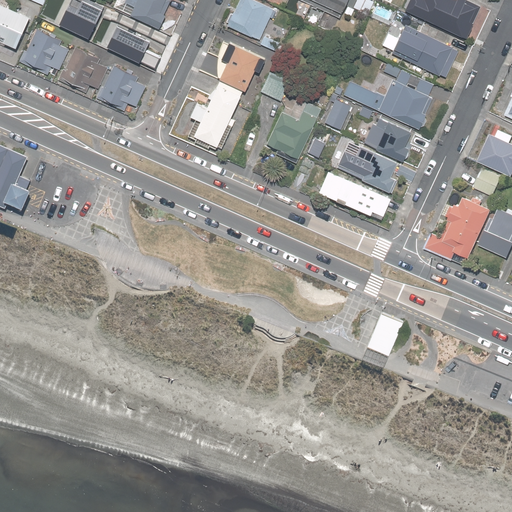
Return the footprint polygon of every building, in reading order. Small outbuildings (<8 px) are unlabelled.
[(113,0),(110,10),(151,27),(162,0),(113,0)] [(273,9),(252,0),(237,0),(232,12),(229,11),(222,25),(259,41),(273,9)] [(344,0),(302,0),(338,16),(344,0)] [(455,0),(455,1),(454,0),(431,0),(431,1),(428,0),(418,0),(411,12),(459,40),(479,5),(470,0),(455,0)] [(30,17),(0,3),(0,40),(16,48),(30,17)] [(393,14),(374,5),(366,23),(385,31),(393,14)] [(150,31),(115,15),(112,23),(94,15),(87,29),(113,41),(109,50),(137,61),(150,31)] [(18,61),(44,74),(48,66),(60,72),(72,47),(34,29),(18,61)] [(412,62),(407,72),(423,80),(428,69),(442,76),(454,49),(413,31),(406,45),(398,41),(392,53),(412,62)] [(213,81),(240,92),(250,69),(259,73),(267,53),(229,38),(227,45),(209,38),(203,55),(220,62),(213,81)] [(56,80),(83,93),(87,84),(95,88),(107,64),(72,47),(60,72),(56,80)] [(91,97),(122,112),(126,104),(132,107),(144,82),(107,64),(95,88),(91,97)] [(366,89),(356,112),(367,117),(370,110),(416,131),(437,86),(423,80),(407,72),(396,67),(382,97),(366,89)] [(282,75),(268,69),(258,91),(273,97),(282,75)] [(240,92),(213,81),(202,108),(189,103),(183,117),(196,122),(189,140),(217,151),(240,92)] [(356,90),(338,82),(320,121),(337,129),(356,90)] [(511,84),(498,118),(511,123),(511,84)] [(294,159),(321,109),(304,100),(295,117),(281,109),(263,142),(294,159)] [(416,134),(374,116),(362,144),(404,162),(416,134)] [(511,144),(507,142),(509,135),(495,130),(492,137),(483,133),(471,161),(511,177),(511,144)] [(34,158),(0,144),(0,202),(12,208),(15,200),(32,207),(38,192),(22,186),(34,158)] [(332,170),(383,195),(394,172),(408,179),(412,171),(360,146),(355,158),(341,152),(332,170)] [(501,179),(478,168),(470,186),(492,197),(501,179)] [(322,205),(324,199),(371,218),(369,223),(386,230),(397,202),(324,169),(311,200),(322,205)] [(423,248),(452,260),(452,259),(462,264),(466,256),(469,258),(474,244),(487,218),(492,209),(480,204),(482,200),(474,197),(472,200),(463,197),(460,206),(455,204),(454,206),(451,205),(446,216),(449,217),(448,220),(449,220),(441,237),(431,232),(423,248)] [(502,258),(511,237),(511,208),(504,205),(501,211),(494,208),(489,219),(487,218),(474,244),(502,258)] [(382,313),(366,350),(389,359),(404,323),(382,313)]
